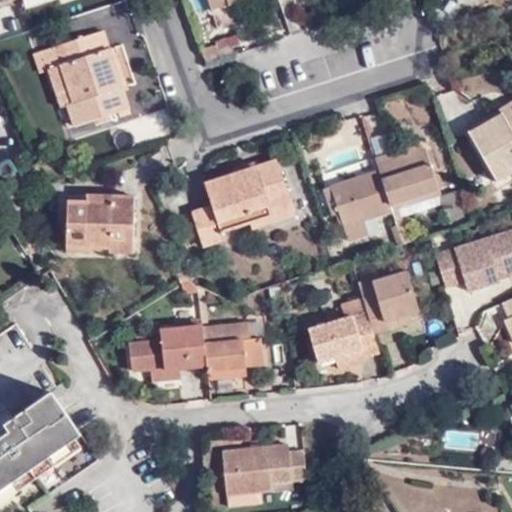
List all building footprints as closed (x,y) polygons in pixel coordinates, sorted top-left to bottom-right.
[(56,0),(23,0),(26,10),(56,0)] [(208,0),(212,9),(239,0),(208,0)] [(74,104),(68,106),(74,126),(128,108),(104,32),(50,47),(56,66),(62,65),(74,104)] [(206,64),(221,58),(234,55),(228,37),(214,41),(216,47),(202,52),(206,64)] [(62,107),(68,106),(74,104),(62,65),(56,66),(49,68),(62,107)] [(511,100),(467,127),(469,131),(503,111),(508,119),(511,116),(511,100)] [(511,116),(508,119),(503,111),(469,131),(498,181),(511,173),(511,116)] [(405,150),(406,154),(426,148),(424,144),(405,150)] [(426,148),(406,154),(393,158),(377,163),(379,172),(321,191),(329,218),(339,215),(348,241),(380,230),(377,217),(393,213),(390,206),(407,200),(412,215),(444,205),(439,188),(427,151),(426,148)] [(434,149),(427,151),(439,188),(445,186),(434,149)] [(377,163),(393,158),(391,153),(374,157),(377,163)] [(269,204),(290,198),(279,161),(206,184),(213,205),(192,212),(202,246),(223,240),(221,231),(250,222),(273,215),(269,204)] [(135,195),(109,195),(110,201),(88,201),(69,201),(68,246),(112,248),(112,241),(134,242),(135,195)] [(296,215),(290,198),(269,204),(273,215),(250,222),(252,229),(296,215)] [(511,273),(511,232),(437,255),(446,286),(464,281),(467,292),(499,283),(498,278),(511,273)] [(133,254),(134,242),(112,241),(112,248),(68,246),(68,252),(133,254)] [(380,303),(367,307),(368,311),(375,334),(389,330),(386,323),(421,311),(409,271),(374,281),(380,303)] [(374,281),(360,285),(364,296),(367,307),(380,303),(374,281)] [(344,318),(368,311),(367,307),(364,296),(340,303),(344,318)] [(366,359),(381,354),(375,334),(368,311),(344,318),(310,328),(320,363),(336,359),(365,351),(366,359)] [(424,319),(421,311),(386,323),(389,330),(424,319)] [(250,322),(204,327),(208,363),(209,372),(247,368),(247,367),(247,360),(265,359),(262,337),(252,338),(250,322)] [(0,491),(82,435),(52,391),(57,388),(15,324),(0,334),(0,415),(8,410),(13,418),(0,427),(0,491)] [(204,327),(203,325),(161,329),(162,339),(130,342),(133,369),(152,367),(165,365),(166,369),(181,367),(208,363),(204,327)] [(338,367),(366,359),(365,351),(336,359),(338,367)] [(165,365),(152,367),(153,379),(182,376),(181,367),(166,369),(165,365)] [(209,372),(209,380),(248,376),(247,368),(209,372)] [(273,481),(307,477),(304,450),(290,451),(289,443),(223,450),(228,493),(274,488),(273,481)]
